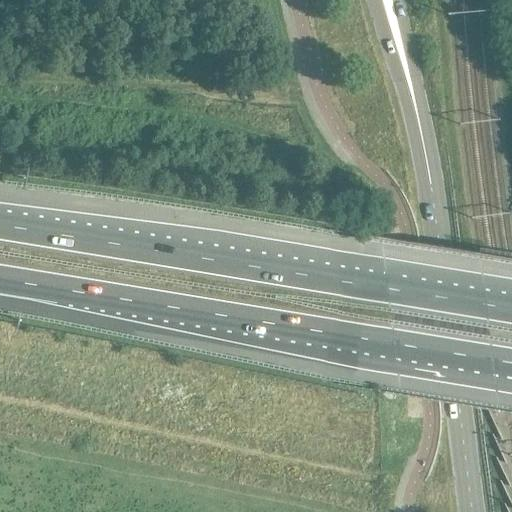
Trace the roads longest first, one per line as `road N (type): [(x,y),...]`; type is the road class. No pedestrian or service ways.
road 1 (tertiary): [(473,511),(417,121),(386,0)]
road 2 (motorway): [(511,310),(0,226)]
road 3 (motorway): [(0,282),(511,364)]
